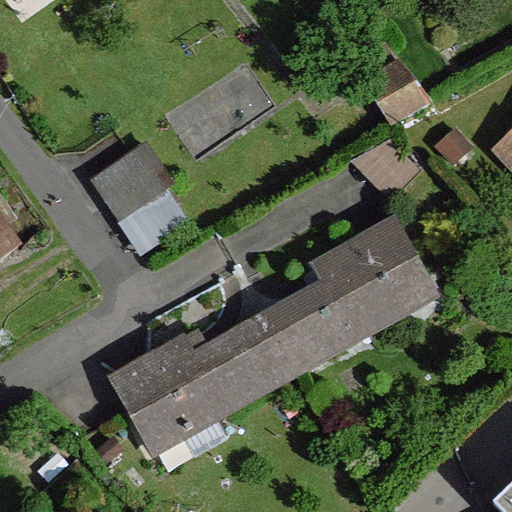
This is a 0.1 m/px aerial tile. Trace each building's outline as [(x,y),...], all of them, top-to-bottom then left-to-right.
[(434,104),(404,66),(374,84),(401,123),(434,104)] [(511,140),(499,153),(511,165),(511,140)] [(419,170),(390,141),(349,163),(388,200),(419,170)] [(177,187),(149,148),(136,156),(96,183),(145,253),(187,222),(168,194),(177,187)] [(0,263),(20,249),(0,220),(0,263)] [(329,286),(267,321),(296,375),(405,315),(394,298),(425,280),(397,226),(319,269),(329,286)] [(185,344),(119,381),(133,407),(158,452),(296,375),(267,321),(195,361),(185,344)] [(511,511),(511,480),(491,502),(502,511),(511,511)]
